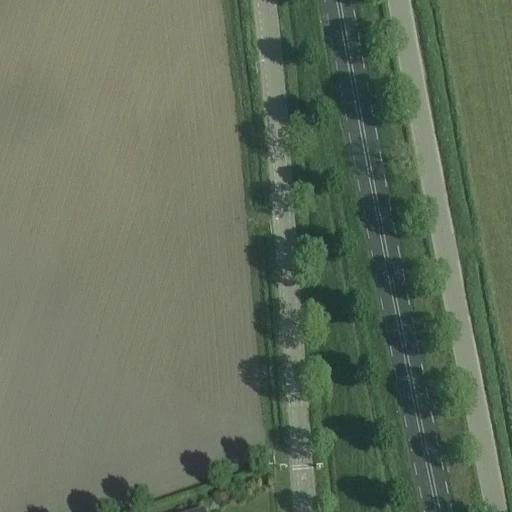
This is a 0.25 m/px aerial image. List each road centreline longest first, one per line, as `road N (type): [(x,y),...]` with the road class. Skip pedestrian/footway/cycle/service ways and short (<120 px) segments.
road 1 (primary): [(438,511),(338,0)]
road 2 (unclassified): [(495,511),(397,0)]
road 3 (unclassified): [(305,511),(264,0)]
